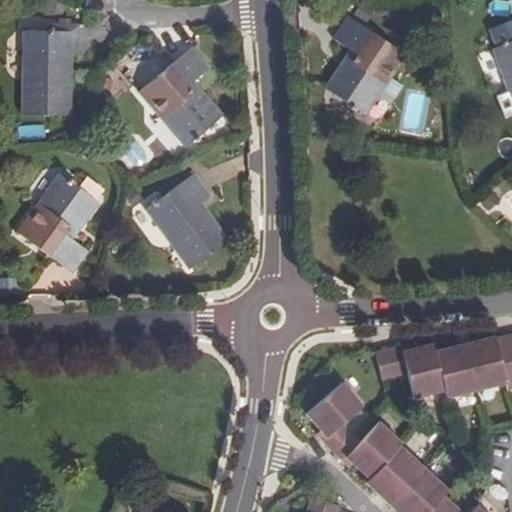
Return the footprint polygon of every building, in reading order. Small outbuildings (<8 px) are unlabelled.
[(345,73),(336,69),(323,90),(364,117),(402,56),(345,20),(332,41),(347,51),(341,60),(349,65),(345,73)] [(24,32),(22,115),(72,116),(74,52),(80,52),(81,25),(52,24),(51,31),(24,32)] [(511,43),(491,52),(511,104),(511,43)] [(192,48),(139,93),(185,148),(223,115),(194,80),(209,67),(192,48)] [(341,60),(336,69),(345,73),(349,65),(341,60)] [(198,172),(149,208),(190,268),(230,239),(205,200),(213,194),(198,172)] [(96,202),(58,173),(15,230),(69,271),(85,251),(69,238),(96,202)] [(511,335),(497,339),(436,354),(434,347),(404,354),(414,400),(444,392),(446,399),(506,384),(509,391),(511,390),(511,335)] [(402,349),(377,351),(380,379),(405,376),(402,349)] [(342,383),(305,415),(325,440),(363,407),(342,383)] [(379,423),(346,460),(369,480),(367,483),(398,511),(482,511),(476,506),(470,511),(458,511),(444,498),(449,491),(401,446),(402,444),(379,423)] [(312,497),(307,511),(338,511),(340,507),(312,497)]
